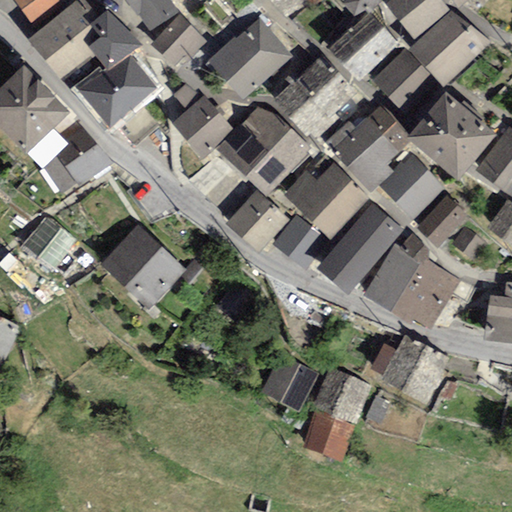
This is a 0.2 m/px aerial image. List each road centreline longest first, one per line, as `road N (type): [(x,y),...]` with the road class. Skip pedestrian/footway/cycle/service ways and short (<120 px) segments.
road 1 (tertiary): [(511,358),(425,333),(273,266),(188,206)]
road 2 (residential): [(511,198),(487,185),(454,183),(410,145),(407,125),(263,0)]
road 3 (tertiary): [(4,21),(104,138),(188,206)]
road 4 (residential): [(188,206),(156,105),(167,84),(115,0)]
